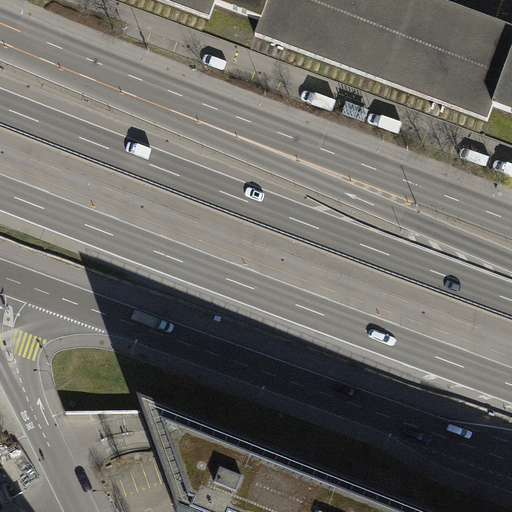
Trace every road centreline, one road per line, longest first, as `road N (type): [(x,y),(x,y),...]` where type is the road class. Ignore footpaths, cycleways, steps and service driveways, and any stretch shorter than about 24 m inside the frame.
road 1 (primary): [(511,222),(0,20)]
road 2 (motorway): [(511,299),(0,105)]
road 3 (motorway): [(0,190),(511,382)]
road 4 (primary): [(19,282),(502,459)]
road 5 (unclassified): [(10,360),(82,511)]
